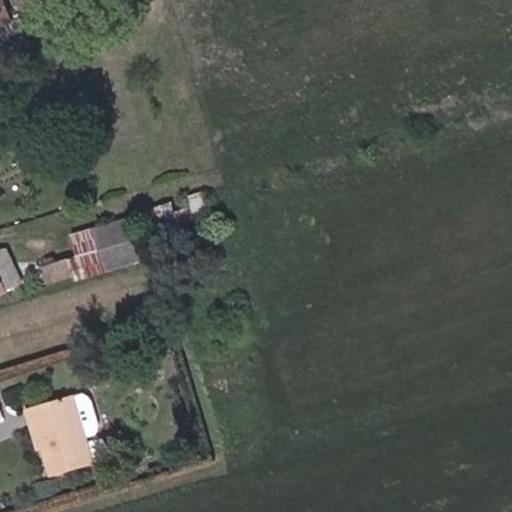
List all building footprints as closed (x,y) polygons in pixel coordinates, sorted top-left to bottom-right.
[(0,202),(16,198),(10,178),(0,180),(0,202)] [(94,274),(137,262),(127,221),(95,230),(99,248),(87,252),(94,274)] [(0,243),(0,286),(35,268),(16,234),(0,243)] [(63,282),(94,274),(87,252),(58,260),(63,282)] [(93,385),(37,401),(41,417),(46,416),(54,445),(61,468),(102,457),(94,428),(104,425),(108,415),(101,392),(93,385)] [(46,416),(41,417),(50,445),(54,445),(46,416)]
